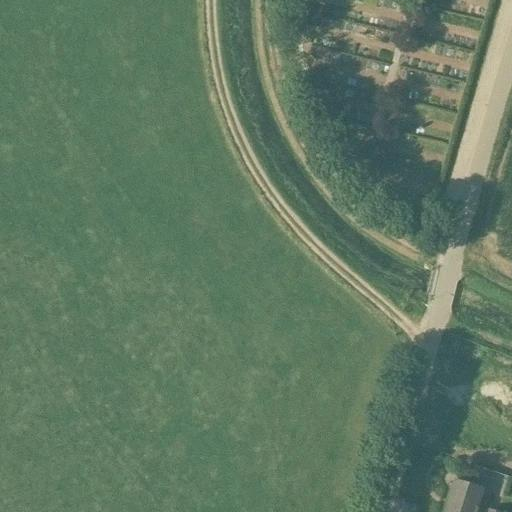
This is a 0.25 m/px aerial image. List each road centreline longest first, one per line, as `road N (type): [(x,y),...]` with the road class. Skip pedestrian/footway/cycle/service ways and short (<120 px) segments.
road 1 (tertiary): [(381,511),(511,62)]
road 2 (track): [(209,18),(229,112),(258,179),(303,232),(428,344)]
